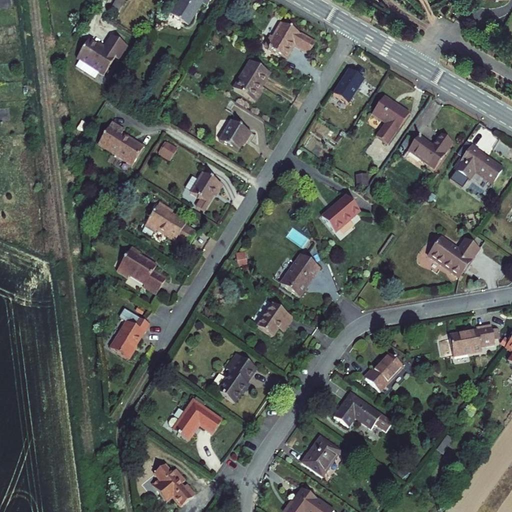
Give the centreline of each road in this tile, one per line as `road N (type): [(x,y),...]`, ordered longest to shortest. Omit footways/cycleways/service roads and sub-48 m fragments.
road 1 (residential): [(244,511),(260,457),(353,330),(380,317),(511,294)]
road 2 (residential): [(168,333),(357,28)]
road 3 (track): [(121,511),(113,439),(168,333)]
road 4 (secondary): [(511,118),(357,28)]
